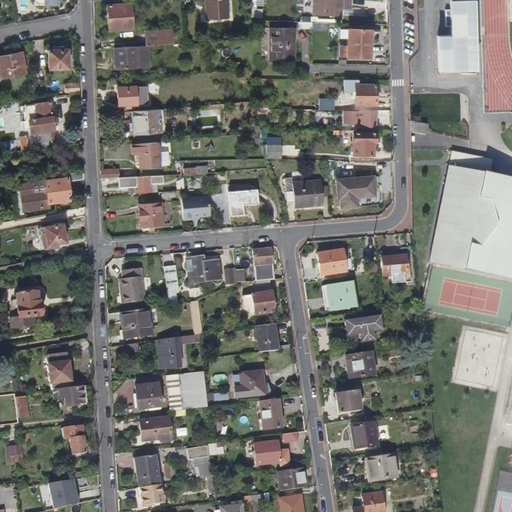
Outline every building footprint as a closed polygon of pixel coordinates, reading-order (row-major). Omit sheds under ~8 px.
[(226,17),(224,0),(203,0),(205,19),(226,17)] [(341,8),(341,0),(311,0),(311,15),(341,16),(341,8)] [(477,74),(476,34),(477,34),(475,0),(453,0),(452,0),(452,9),(447,9),(447,26),(453,26),(453,35),(439,35),(440,71),(462,71),(463,74),(477,74)] [(132,27),(130,2),(106,4),(108,29),(132,27)] [(426,87),(425,27),(418,28),(419,52),(409,62),(409,79),(412,79),(413,88),(426,87)] [(293,60),(293,28),(268,28),(268,60),(293,60)] [(174,44),(173,29),(145,30),(146,46),(174,44)] [(338,47),(338,57),(369,58),(370,30),(346,30),(340,30),(339,38),(346,38),(346,47),(338,47)] [(138,68),(137,46),(114,47),(115,69),(138,68)] [(67,69),(67,50),(48,50),(48,70),(67,69)] [(0,78),(26,73),(22,53),(0,57),(0,78)] [(357,86),(357,80),(343,80),(343,92),(354,92),(354,86),(357,86)] [(79,92),(79,84),(65,85),(66,93),(79,92)] [(144,104),(143,85),(116,87),(117,105),(144,104)] [(375,106),(375,86),(357,86),(354,86),(354,92),(354,106),(375,106)] [(460,112),(459,94),(433,94),(433,113),(460,112)] [(267,109),(267,100),(254,100),(255,109),(265,109),(267,109)] [(333,110),(334,100),(318,100),(317,110),(333,110)] [(54,131),(50,102),(24,106),(27,120),(21,121),(23,132),(29,131),(30,134),(54,131)] [(160,132),(158,109),(132,111),(133,134),(160,132)] [(375,129),(375,113),(355,113),(355,129),(375,129)] [(425,134),(427,124),(410,121),(411,131),(425,134)] [(56,147),(54,134),(38,136),(40,149),(56,147)] [(372,156),(372,143),(374,143),(374,134),(352,134),(352,156),(372,156)] [(29,151),(27,136),(19,138),(21,152),(29,151)] [(35,150),(33,136),(27,136),(29,151),(35,150)] [(170,164),(169,151),(158,151),(158,142),(132,145),(133,155),(139,155),(139,166),(170,164)] [(279,160),(279,145),(264,145),(260,145),(263,160),(267,160),(279,160)] [(511,279),(511,178),(487,173),(490,159),(450,151),(429,263),(511,279)] [(118,178),(117,169),(100,170),(101,179),(118,178)] [(69,201),(68,183),(83,180),(83,171),(66,174),(67,179),(45,183),(19,185),(22,209),(48,207),(47,203),(69,201)] [(247,180),(246,172),(225,173),(226,181),(247,180)] [(226,181),(225,173),(216,174),(217,182),(226,181)] [(164,182),(163,175),(119,177),(119,187),(135,186),(136,191),(152,190),(151,183),(157,182),(164,182)] [(375,196),(373,177),(336,180),(338,200),(340,199),(341,208),(358,206),(357,198),(375,196)] [(328,195),(327,186),(321,187),(320,180),(291,182),(291,178),(284,179),(285,192),(292,192),(293,201),(293,208),(323,205),(322,196),(328,195)] [(256,190),(227,192),(229,216),(242,215),(242,205),(257,204),(256,190)] [(209,195),(179,198),(182,220),(192,219),(192,217),(198,217),(211,215),(209,195)] [(163,225),(162,203),(139,205),(141,227),(163,225)] [(422,246),(421,213),(412,213),(413,232),(414,247),(422,246)] [(57,245),(67,243),(63,225),(41,229),(45,251),(58,248),(57,245)] [(273,280),(270,248),(252,250),(255,281),(261,281),(270,280),(273,280)] [(347,272),(343,251),(317,255),(321,277),(347,272)] [(410,274),(408,256),(386,259),(388,277),(395,276),(396,285),(407,284),(406,274),(410,274)] [(190,260),(187,260),(188,289),(195,289),(194,282),(218,280),(217,262),(202,262),(202,257),(190,257),(190,260)] [(0,277),(26,272),(24,264),(0,268),(0,277)] [(175,285),(172,266),(162,268),(164,287),(172,286),(175,285)] [(143,300),(139,268),(120,271),(121,280),(120,280),(122,294),(120,294),(121,303),(143,300)] [(235,270),(235,269),(228,270),(230,284),(230,286),(237,284),(236,282),(235,270)] [(245,282),(244,270),(235,270),(236,282),(245,282)] [(271,293),(270,280),(261,281),(263,294),(271,293)] [(356,306),(353,283),(328,287),(332,310),(356,306)] [(174,304),(172,286),(164,287),(166,305),(174,304)] [(274,313),(271,293),(263,294),(251,295),(254,315),(274,313)] [(41,317),(40,306),(37,306),(36,294),(14,296),(16,319),(9,320),(10,330),(34,327),(33,318),(41,317)] [(254,315),(251,295),(242,297),(243,309),(247,308),(248,316),(254,315)] [(199,335),(195,300),(188,302),(192,335),(199,335)] [(150,335),(147,308),(119,312),(123,338),(150,335)] [(379,332),(377,318),(345,322),(348,337),(357,336),(359,345),(371,343),(370,333),(379,332)] [(279,351),(275,324),(257,326),(261,353),(279,351)] [(180,365),(177,338),(156,341),(160,368),(180,365)] [(138,352),(136,343),(120,346),(121,354),(138,352)] [(59,354),(58,346),(45,348),(46,356),(59,354)] [(374,374),(371,352),(344,356),(346,365),(352,364),(354,378),(374,374)] [(72,380),(71,373),(69,373),(66,353),(59,354),(46,356),(50,390),(53,390),(70,388),(69,380),(72,380)] [(266,392),(264,371),(245,374),(246,384),(236,385),(237,394),(246,393),(247,394),(266,392)] [(207,394),(205,372),(179,375),(166,376),(170,412),(174,412),(182,411),(185,410),(208,407),(208,401),(207,394)] [(246,384),(245,374),(235,375),(236,385),(246,384)] [(160,407),(158,384),(136,386),(138,409),(160,407)] [(78,404),(76,387),(70,388),(53,390),(55,402),(64,400),(65,405),(78,404)] [(362,409),(358,389),(336,394),(340,413),(362,409)] [(213,393),(207,394),(208,401),(214,400),(214,402),(228,400),(228,392),(213,394),(213,393)] [(26,418),(23,397),(14,398),(17,419),(26,418)] [(281,428),(278,399),(270,400),(263,401),(258,401),(262,431),(281,428)] [(171,441),(168,419),(140,422),(142,441),(160,439),(161,442),(171,441)] [(374,447),(371,424),(347,428),(349,441),(352,441),(353,450),(374,447)] [(186,429),(179,430),(181,440),(188,439),(186,429)] [(297,439),(296,432),(284,434),(284,441),(297,439)] [(84,453),(82,437),(69,439),(71,455),(84,453)] [(224,454),(223,441),(212,442),(210,443),(208,443),(210,455),(224,454)] [(279,451),(278,441),(254,444),(257,465),(280,462),(280,466),(290,465),(288,450),(279,451)] [(22,454),(20,444),(6,447),(8,463),(23,461),(22,454)] [(208,457),(207,446),(187,448),(188,459),(193,459),(208,457)] [(157,485),(152,456),(133,459),(138,488),(157,485)] [(397,478),(393,456),(366,461),(369,483),(397,478)] [(193,459),(196,479),(206,478),(213,477),(210,457),(208,457),(193,459)] [(304,487),(301,469),(277,473),(279,491),(304,487)] [(214,492),(213,477),(206,478),(208,493),(214,492)] [(77,504),(72,480),(47,484),(53,510),(77,504)] [(162,503),(159,485),(157,485),(138,488),(141,506),(162,503)] [(270,500),(269,493),(250,496),(252,503),(270,500)] [(309,511),(306,494),(285,497),(287,511),(309,511)] [(383,511),(381,494),(363,497),(364,508),(353,510),(353,511),(383,511)]
